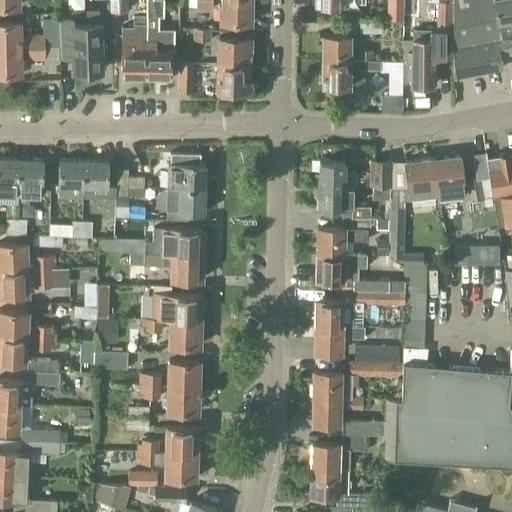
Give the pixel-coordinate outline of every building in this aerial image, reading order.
[(110,0),(111,9),(127,8),(126,0),(110,0)] [(197,0),(197,8),(212,8),(212,0),(197,0)] [(250,0),(220,0),(220,20),(250,21),(250,0)] [(437,0),(437,28),(414,27),(414,36),(411,36),(411,48),(407,48),(407,57),(410,57),(410,83),(433,83),(433,57),(451,58),(451,1),(453,1),(453,0),(437,0)] [(511,0),(453,0),(453,1),(453,32),(456,45),(495,38),(511,34),(511,0)] [(71,15),(59,16),(60,45),(60,47),(61,56),(73,56),(73,70),(102,69),(100,21),(100,8),(71,9),(71,15)] [(122,47),(122,73),(146,74),(147,14),(133,14),(133,25),(122,25),(122,47)] [(159,33),(159,14),(147,14),(146,74),(170,74),(170,47),(157,47),(157,33),(159,33)] [(59,16),(43,16),(43,34),(45,34),(45,45),(60,45),(59,16)] [(360,19),(360,30),(381,31),(381,19),(360,19)] [(0,46),(21,46),(20,21),(0,20),(0,46)] [(193,27),(193,39),(211,39),(211,27),(193,27)] [(43,34),(28,34),(28,46),(45,45),(45,34),(43,34)] [(499,54),(511,51),(511,34),(495,38),(499,54)] [(349,35),(321,35),(322,58),(349,58),(349,35)] [(219,62),(250,62),(250,37),(220,36),(219,62)] [(502,67),(499,54),(495,38),(456,45),(453,46),(453,77),(502,67)] [(45,45),(28,46),(29,58),(45,58),(45,45)] [(21,46),(0,46),(0,71),(22,71),(21,46)] [(359,48),(359,53),(358,58),(371,58),(371,57),(371,48),(359,48)] [(322,82),(348,82),(348,86),(364,85),(364,67),(372,67),(380,67),(380,57),(371,57),(371,58),(358,58),(355,58),(349,58),(322,58),(322,82)] [(180,61),(179,90),(192,90),(193,61),(180,61)] [(250,62),(219,62),(219,86),(249,87),(250,62)] [(390,100),(402,101),(402,88),(390,87),(390,100)] [(463,194),(459,153),(432,156),(435,184),(437,196),(463,194)] [(511,153),(486,158),(492,194),(511,189),(511,153)] [(0,156),(0,200),(18,201),(18,193),(20,157),(0,156)] [(389,254),(405,262),(422,262),(422,253),(404,252),(404,199),(437,196),(435,184),(432,156),(406,159),(408,183),(391,183),(391,184),(391,196),(390,218),(390,224),(389,239),(389,253),(389,254)] [(30,193),(43,194),(45,158),(20,157),(18,193),(18,201),(30,202),(30,193)] [(344,159),(319,158),(319,183),(353,184),(357,184),(357,173),(354,173),(343,172),(344,159)] [(85,184),(85,159),(61,159),(59,196),(84,197),(84,196),(85,184)] [(85,159),(85,184),(108,185),(109,160),(85,159)] [(386,160),(371,159),(370,184),(386,184),(386,160)] [(168,185),(180,186),(205,186),(206,162),(169,161),(168,185)] [(145,176),(129,175),(129,166),(117,166),(117,185),(117,195),(127,195),(128,195),(129,184),(145,185),(145,176)] [(467,177),(471,200),(485,198),(481,174),(467,177)] [(318,207),(342,207),(342,217),(369,218),(369,206),(353,206),(353,184),(319,183),(318,207)] [(129,184),(128,195),(144,195),(145,185),(129,184)] [(205,186),(180,186),(180,210),(205,211),(205,186)] [(503,223),(511,221),(511,194),(499,197),(503,223)] [(117,197),(117,215),(127,215),(127,195),(117,195),(117,197)] [(7,233),(17,233),(18,218),(8,217),(7,228),(6,228),(6,232),(7,232),(7,233)] [(369,229),(370,224),(390,224),(390,218),(369,218),(342,217),(342,227),(317,226),(317,251),(343,252),(343,239),(365,239),(366,229),(369,229)] [(18,218),(17,233),(27,234),(27,232),(29,232),(29,229),(27,229),(28,218),(18,218)] [(83,235),(83,220),(73,219),(73,226),(60,226),(59,235),(73,235),(83,235)] [(83,220),(83,235),(93,236),(93,235),(95,235),(95,231),(93,231),(93,220),(83,220)] [(174,226),(162,226),(162,239),(145,238),(145,250),(164,251),(173,251),(203,252),(204,227),(174,226)] [(53,243),(53,234),(27,234),(27,242),(53,243)] [(118,251),(118,237),(100,237),(99,250),(118,251)] [(379,239),(378,252),(389,253),(389,239),(379,239)] [(0,268),(27,267),(27,243),(0,243),(0,268)] [(454,262),(499,262),(499,245),(454,244),(454,262)] [(133,250),(132,259),(144,259),(144,262),(164,263),(164,251),(145,250),(133,250)] [(203,252),(173,251),(172,276),(202,277),(203,252)] [(316,277),(342,278),(343,264),(365,265),(365,252),(343,252),(317,251),(316,277)] [(36,267),(52,267),(56,266),(56,255),(36,255),(36,267)] [(403,346),(424,346),(426,262),(422,262),(405,262),(403,346)] [(0,293),(28,293),(27,267),(0,268),(0,293)] [(37,287),(53,287),(52,267),(36,267),(37,287)] [(365,278),(342,278),(341,288),(347,288),(364,289),(365,278)] [(316,297),(315,323),(342,324),(349,324),(353,324),(353,301),(362,301),(396,302),(396,289),(364,289),(347,288),(347,300),(342,300),(342,298),(316,297)] [(201,318),(202,293),(152,291),(151,317),(171,317),(201,318)] [(0,335),(27,337),(36,338),(55,339),(56,332),(52,332),(52,327),(28,325),(28,311),(0,309),(0,335)] [(143,324),(146,325),(146,328),(162,328),(163,317),(143,317),(143,324)] [(170,342),(200,343),(201,318),(171,317),(170,342)] [(113,318),(99,318),(99,329),(109,329),(109,321),(113,321),(113,318)] [(342,324),(315,323),(314,350),(341,350),(341,335),(365,336),(365,324),(361,324),(353,324),(349,324),(342,324)] [(36,338),(27,337),(0,335),(0,360),(26,362),(26,349),(51,351),(51,346),(55,346),(55,339),(36,338)] [(355,360),(398,361),(398,345),(355,344),(355,360)] [(511,349),(509,370),(503,369),(511,405),(511,409),(511,349)] [(96,366),(128,367),(128,350),(96,350),(96,366)] [(31,358),(30,372),(56,374),(57,359),(31,358)] [(169,383),(199,384),(200,359),(170,359),(169,383)] [(314,370),(314,396),(351,396),(351,384),(357,384),(358,374),(403,376),(403,362),(349,360),(349,372),(340,372),(340,371),(314,370)] [(403,376),(402,397),(402,398),(511,405),(503,369),(403,362),(403,376)] [(141,383),(161,383),(161,372),(142,371),(141,383)] [(26,372),(26,380),(0,378),(0,403),(33,405),(34,384),(61,385),(61,374),(56,374),(30,372),(26,372)] [(141,390),(145,391),(145,395),(160,395),(161,383),(141,383),(141,390)] [(169,409),(198,409),(199,384),(169,383),(169,409)] [(386,395),(384,456),(388,457),(511,463),(511,409),(511,405),(402,398),(402,397),(386,395)] [(313,421),(339,423),(339,407),(362,407),(362,397),(351,396),(314,396),(313,421)] [(0,403),(0,427),(19,429),(19,428),(23,429),(23,440),(60,442),(66,442),(66,432),(60,432),(60,430),(31,429),(33,405),(0,403)] [(129,415),(150,416),(150,406),(129,405),(129,415)] [(129,427),(149,428),(150,416),(129,415),(129,427)] [(343,418),(343,432),(365,433),(385,433),(385,420),(343,418)] [(167,450),(197,451),(198,426),(168,425),(167,450)] [(343,432),(343,444),(338,444),(338,443),(312,442),(312,468),(350,468),(350,449),(364,449),(365,433),(343,432)] [(139,449),(159,450),(159,439),(143,438),(143,442),(140,442),(139,449)] [(23,440),(22,451),(0,449),(0,474),(29,475),(30,460),(46,461),(46,453),(59,454),(60,442),(23,440)] [(142,462),(159,463),(159,450),(139,449),(139,458),(143,458),(142,462)] [(167,475),(197,476),(197,451),(167,450),(167,475)] [(311,493),(338,494),(337,504),(370,505),(370,493),(350,492),(350,468),(312,468),(311,493)] [(129,482),(157,483),(157,471),(129,470),(129,482)] [(0,474),(0,498),(21,499),(20,510),(44,511),(55,511),(56,500),(28,498),(29,475),(0,474)] [(101,482),(94,499),(124,507),(129,485),(122,482),(101,482)] [(149,483),(149,494),(157,494),(156,498),(186,500),(187,485),(149,483)] [(474,511),(477,503),(475,503),(475,505),(450,499),(447,508),(417,500),(414,510),(408,508),(406,511),(474,511)] [(215,511),(216,507),(190,500),(187,511),(215,511)]
